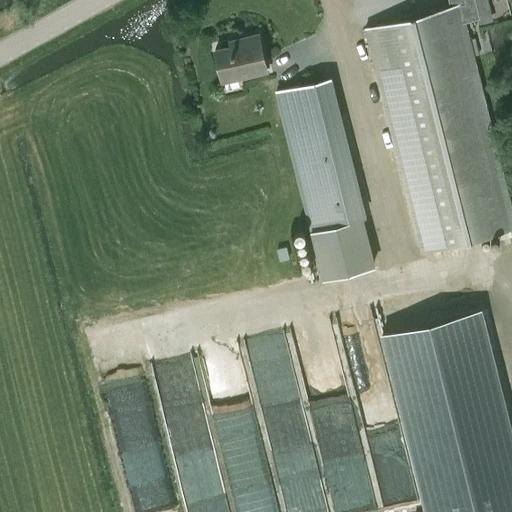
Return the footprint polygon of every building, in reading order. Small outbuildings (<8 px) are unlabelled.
[(448,0),(450,6),(461,3),(465,21),(478,17),(473,0),(448,0)] [(421,252),(439,247),(511,228),(511,204),(465,21),(461,3),(450,6),(364,27),(421,252)] [(258,34),(241,38),(242,43),(234,45),(215,50),(222,81),(266,70),(258,34)] [(327,77),(276,90),(322,274),(374,262),(327,77)] [(511,511),(511,440),(479,309),(382,333),(426,511),(511,511)] [(288,474),(303,472),(301,448),(286,449),(288,474)]
